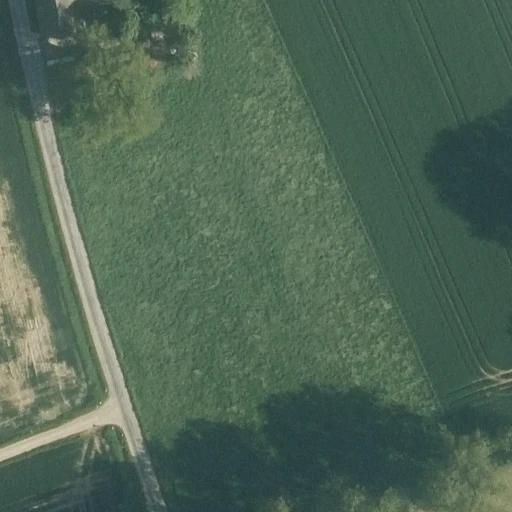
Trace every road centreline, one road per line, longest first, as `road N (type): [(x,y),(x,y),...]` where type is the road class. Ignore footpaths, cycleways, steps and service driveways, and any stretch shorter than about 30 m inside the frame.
road 1 (unclassified): [(19,0),(128,408)]
road 2 (unclassified): [(128,408),(0,457)]
